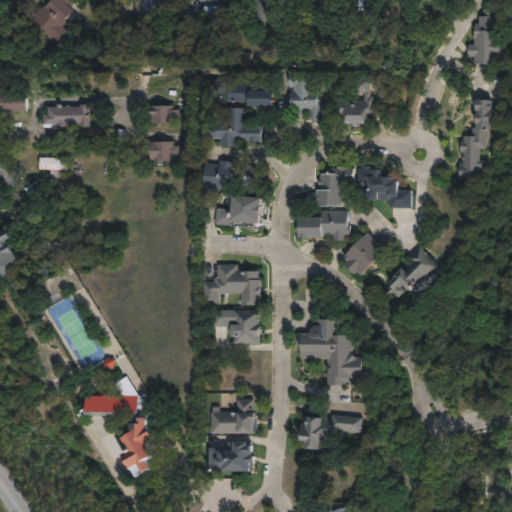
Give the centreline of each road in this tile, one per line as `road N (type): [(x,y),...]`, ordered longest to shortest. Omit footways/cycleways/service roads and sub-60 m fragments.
road 1 (residential): [(276,249),(270,477)]
road 2 (residential): [(406,349),(321,266),(276,249),(217,242)]
road 3 (residential): [(119,114),(125,101),(104,96),(55,94),(35,108),(44,128),(68,130),(119,114)]
road 4 (residential): [(276,249),(288,174),(306,153),(400,137)]
road 5 (residential): [(393,511),(429,444),(470,423),(511,418)]
road 6 (residential): [(422,135),(424,100),(441,57),(476,0)]
